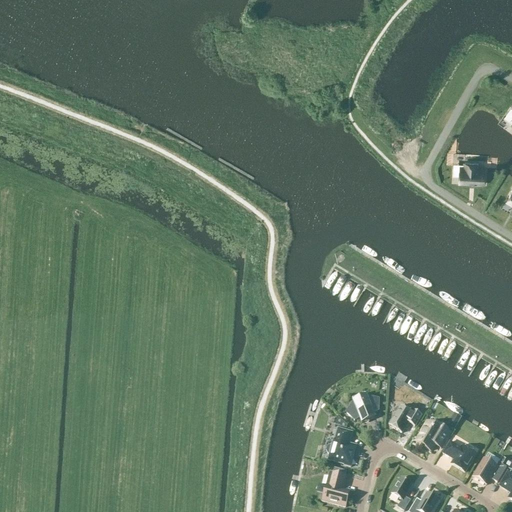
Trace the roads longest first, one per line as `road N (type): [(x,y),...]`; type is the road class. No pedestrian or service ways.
road 1 (residential): [(511,236),(425,181),(423,171),(479,71),(511,79)]
road 2 (residential): [(492,511),(388,448),(377,454),(360,511)]
